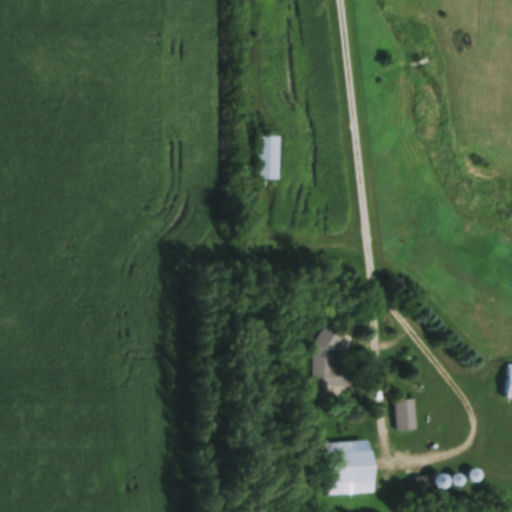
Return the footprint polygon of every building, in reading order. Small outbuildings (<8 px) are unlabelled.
[(278,139),(254,139),(254,182),(278,182),(278,139)] [(351,390),(351,370),(335,370),(336,333),(314,332),(313,389),(351,390)] [(511,400),(511,367),(505,367),(503,400),(511,400)] [(413,432),(413,402),(394,402),(394,432),(413,432)] [(324,497),(375,495),(373,443),(322,445),(324,497)]
